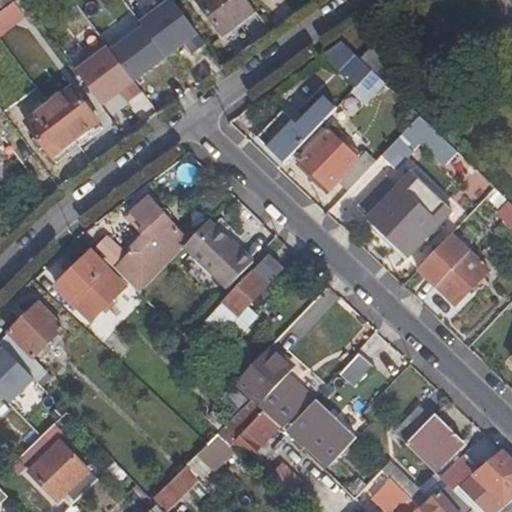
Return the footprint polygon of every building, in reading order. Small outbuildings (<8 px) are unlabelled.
[(257,15),(245,0),(196,0),(224,38),(257,15)] [(0,36),(1,38),(28,18),(17,2),(0,14),(0,36)] [(174,3),(143,26),(168,59),(185,46),(194,58),(208,48),(174,3)] [(143,26),(108,51),(136,86),(168,59),(143,26)] [(399,58),(379,39),(361,59),(380,77),(399,58)] [(355,89),(372,72),(340,41),(320,56),(355,89)] [(108,51),(77,75),(105,111),(122,97),(131,108),(144,98),(136,86),(108,51)] [(102,130),(73,90),(26,125),(56,165),(102,130)] [(284,163),(331,114),(319,102),(296,127),(282,113),(257,137),(284,163)] [(457,153),(418,116),(410,126),(448,162),(457,153)] [(358,160),(328,131),(298,162),(328,191),(358,160)] [(438,224),(387,176),(358,206),(369,216),(367,218),(407,256),(438,224)] [(106,237),(93,251),(96,253),(124,280),(139,295),(146,288),(188,244),(165,217),(161,213),(149,198),(127,217),(131,222),(136,218),(161,247),(156,251),(144,237),(124,254),(106,237)] [(511,202),(499,215),(511,228),(511,202)] [(131,222),(144,237),(156,251),(161,247),(136,218),(131,222)] [(251,262),(209,222),(184,250),(225,290),(251,262)] [(488,271),(450,235),(416,271),(454,307),(488,271)] [(91,254),(56,286),(89,321),(122,290),(133,300),(139,295),(124,280),(120,284),(91,254)] [(267,256),(204,322),(219,336),(222,332),(234,343),(258,319),(246,307),(281,270),(267,256)] [(38,304),(0,340),(0,346),(21,368),(62,330),(38,304)] [(194,323),(182,336),(186,340),(199,328),(194,323)] [(199,328),(186,340),(203,356),(215,343),(199,328)] [(0,381),(5,388),(22,372),(0,348),(0,381)] [(270,349),(234,386),(242,394),(250,400),(253,403),(278,428),(280,430),(286,424),(312,397),(287,376),(292,369),(270,349)] [(373,367),(358,353),(338,375),(353,388),(373,367)] [(253,403),(250,400),(238,413),(246,420),(229,436),(234,441),(231,444),(247,459),(278,428),(253,403)] [(325,469),(354,438),(315,401),(286,431),(304,448),(325,469)] [(406,444),(430,418),(417,406),(393,432),(406,444)] [(461,442),(433,415),(430,418),(406,444),(404,445),(415,456),(432,472),(461,442)] [(219,477),(240,457),(221,437),(200,456),(219,477)] [(59,499),(67,509),(96,481),(59,444),(28,473),(56,503),(59,499)] [(469,465),(460,456),(437,478),(446,486),(470,511),(490,511),(511,495),(511,461),(500,451),(472,475),(468,471),(469,465)] [(416,489),(388,462),(380,471),(391,481),(403,493),(408,498),(416,489)] [(181,468),(148,499),(156,507),(160,511),(161,511),(193,481),(181,468)] [(380,471),(371,480),(399,507),(408,498),(403,493),(391,481),(380,471)] [(437,478),(432,473),(416,489),(408,498),(413,504),(416,501),(422,507),(438,493),(446,486),(437,478)] [(469,511),(470,511),(446,486),(438,493),(454,511),(469,511)] [(416,501),(413,504),(420,511),(454,511),(438,493),(422,507),(416,501)]
